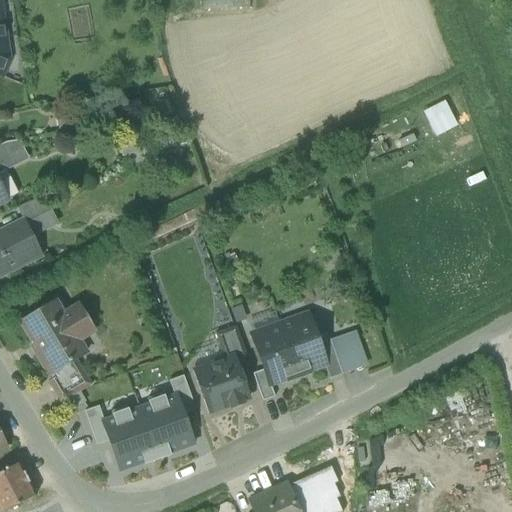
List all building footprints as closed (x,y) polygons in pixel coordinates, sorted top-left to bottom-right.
[(248,0),(202,0),(203,10),(249,9),(248,0)] [(441,101),(420,111),(432,136),(454,126),(441,101)] [(51,211),(45,197),(37,199),(16,210),(23,223),(24,224),(24,225),(51,211)] [(51,211),(24,225),(31,239),(59,226),(51,211)] [(23,223),(0,234),(0,275),(46,253),(46,252),(35,257),(20,226),(24,224),(23,223)] [(76,362),(88,355),(82,344),(96,336),(79,307),(65,315),(57,302),(18,325),(30,346),(28,347),(46,380),(76,362)] [(310,315),(279,327),(297,378),(304,376),(303,373),(323,366),(325,365),(317,345),(314,336),(317,335),(310,315)] [(279,327),(251,337),(263,371),(268,386),(269,385),(291,378),(292,380),(297,378),(279,327)] [(247,362),(235,328),(215,335),(224,361),(233,358),(236,366),(247,362)] [(329,342),(317,345),(325,365),(323,366),(329,381),(341,376),(329,342)] [(224,361),(194,373),(209,414),(229,407),(230,409),(242,405),(241,402),(248,400),(236,366),(233,358),(224,361)] [(76,362),(46,380),(60,404),(90,386),(76,362)] [(263,371),(252,375),(262,403),(274,398),(269,385),(268,386),(263,371)] [(87,409),(109,474),(189,447),(178,415),(192,410),(180,377),(87,409)] [(0,474),(0,511),(6,511),(35,498),(18,465),(0,474)] [(297,511),(286,488),(249,504),(252,511),(297,511)]
